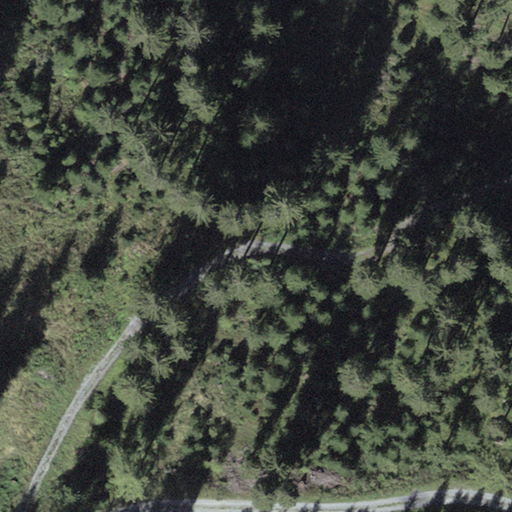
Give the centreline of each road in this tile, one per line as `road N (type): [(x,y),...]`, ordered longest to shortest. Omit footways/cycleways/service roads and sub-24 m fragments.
road 1 (track): [(18,511),(92,373),(207,267),(359,261),(511,189)]
road 2 (track): [(315,511),(462,495),(511,507)]
road 3 (track): [(136,511),(268,511)]
